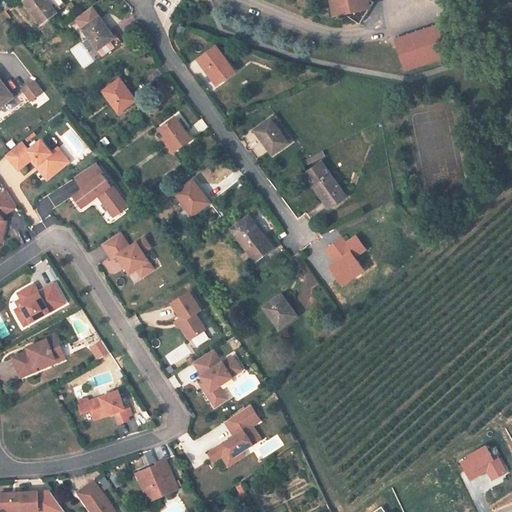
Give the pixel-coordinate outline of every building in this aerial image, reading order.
[(26,0),(25,1),(42,24),(57,13),(55,10),(65,3),(62,0),(26,0)] [(331,0),(337,17),(345,15),(362,25),(375,3),(370,0),(369,0),(331,0)] [(102,56),(120,44),(115,38),(109,30),(100,17),(82,29),(102,56)] [(438,24),(394,38),(405,71),(448,57),(438,24)] [(112,28),(109,30),(115,38),(118,36),(112,28)] [(217,46),(199,59),(215,81),(220,77),(222,80),(233,72),(227,64),(229,63),(217,46)] [(235,71),(229,63),(227,64),(233,72),(235,71)] [(0,108),(5,105),(16,96),(0,75),(0,108)] [(104,91),(119,112),(135,101),(129,92),(130,92),(121,79),(104,91)] [(31,100),(41,92),(34,82),(23,90),(31,100)] [(176,151),(191,139),(176,118),(160,129),(165,136),(169,142),(166,144),(171,151),(175,149),(176,151)] [(273,155),(289,143),(273,121),(268,124),(266,122),(258,129),(263,135),(260,137),(273,155)] [(22,142),(6,154),(19,170),(31,160),(36,166),(38,165),(41,168),(39,170),(47,180),(63,168),(57,162),(65,156),(58,148),(52,153),(42,140),(29,150),(22,142)] [(325,156),(323,152),(305,161),(307,165),(325,156)] [(70,162),(65,156),(57,162),(63,168),(70,162)] [(346,196),(323,162),(306,174),(315,186),(316,185),(325,197),(323,199),(330,208),(346,196)] [(104,173),(96,163),(74,176),(83,188),(73,195),(81,207),(98,195),(114,216),(128,206),(112,184),(111,185),(103,174),(104,173)] [(199,211),(210,203),(198,186),(201,184),(197,177),(176,193),(187,208),(177,215),(184,226),(201,213),(199,211)] [(325,197),(316,185),(315,186),(323,199),(325,197)] [(140,188),(133,193),(139,202),(146,197),(140,188)] [(0,241),(2,242),(7,221),(4,220),(2,216),(17,206),(7,190),(0,194),(0,241)] [(273,248),(249,216),(232,229),(256,260),(273,248)] [(119,231),(102,243),(112,258),(116,255),(118,254),(124,263),(130,272),(137,268),(142,275),(153,268),(142,251),(150,246),(144,237),(129,246),(119,231)] [(347,257),(357,270),(373,257),(357,236),(342,249),(348,256),(347,257)] [(19,317),(25,326),(65,303),(54,283),(39,292),(38,290),(32,293),(28,288),(18,293),(22,299),(25,305),(20,308),(23,314),(19,317)] [(28,288),(32,293),(38,290),(34,284),(28,288)] [(202,310),(190,291),(172,302),(181,316),(182,316),(182,317),(180,323),(181,325),(190,339),(206,329),(196,313),(202,310)] [(278,299),(265,308),(279,328),(295,316),(290,308),(291,307),(284,298),(280,301),(278,299)] [(16,302),(20,308),(25,305),(22,299),(16,302)] [(20,308),(15,310),(19,317),(23,314),(20,308)] [(13,357),(21,377),(66,358),(56,335),(47,339),(28,347),(29,350),(13,357)] [(213,349),(194,362),(202,375),(201,376),(204,380),(206,379),(210,385),(204,389),(212,401),(222,394),(217,387),(219,386),(233,377),(232,376),(242,369),(234,356),(224,363),(223,361),(222,362),(213,349)] [(204,380),(200,383),(204,389),(210,385),(206,379),(204,380)] [(222,394),(212,401),(215,406),(228,399),(219,386),(217,387),(222,394)] [(92,411),(95,419),(116,412),(120,423),(129,420),(128,416),(133,414),(129,405),(125,407),(119,391),(89,401),(88,398),(78,402),(82,414),(92,411)] [(251,405),(225,421),(235,436),(208,453),(214,461),(222,456),(229,466),(236,461),(233,456),(242,451),(253,444),(244,431),(252,426),(261,420),(251,405)] [(244,431),(253,444),(261,439),(252,426),(244,431)] [(233,456),(236,461),(245,455),(242,451),(233,456)] [(157,464),(136,473),(146,495),(156,491),(159,497),(178,488),(165,458),(156,462),(157,464)] [(116,511),(94,481),(78,492),(92,511),(116,511)] [(0,494),(0,509),(0,511),(23,510),(22,511),(30,511),(40,511),(39,491),(0,494)] [(146,495),(149,502),(159,497),(156,491),(146,495)]
